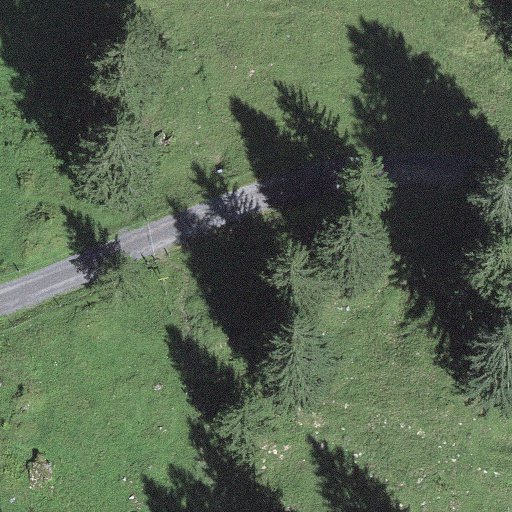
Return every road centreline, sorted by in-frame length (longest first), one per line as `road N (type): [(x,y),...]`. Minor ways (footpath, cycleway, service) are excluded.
road 1 (track): [(511,175),(389,169),(324,180),(177,233)]
road 2 (track): [(177,233),(0,300)]
